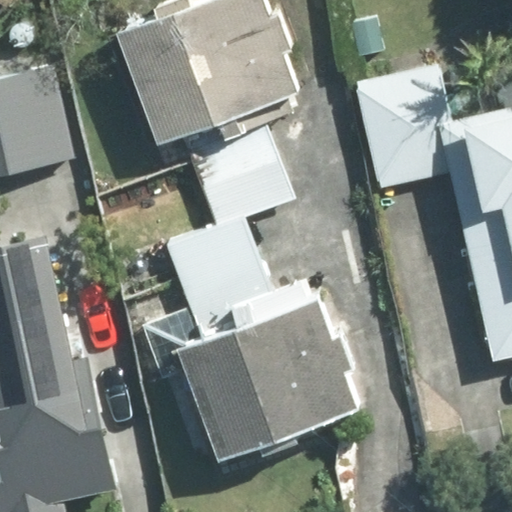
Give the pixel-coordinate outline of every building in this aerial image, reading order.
[(162,144),(187,136),(262,109),(300,95),(287,54),(294,52),(282,17),(273,20),(265,0),(210,0),(195,5),(192,0),(191,0),(160,11),(165,21),(123,37),(162,144)] [(378,19),(353,25),(358,56),(385,50),(378,19)] [(511,110),(452,124),(440,68),(360,85),(382,185),(456,169),(499,362),(511,358),(511,110)] [(55,70),(0,81),(0,177),(75,161),(55,70)] [(294,200),(262,109),(187,136),(219,225),(246,217),(294,200)] [(170,243),(199,324),(274,297),(246,217),(219,225),(170,243)] [(106,437),(81,316),(65,318),(55,263),(0,274),(0,479),(56,468),(51,448),(106,437)] [(304,287),(274,297),(199,324),(205,342),(183,350),(222,460),(360,411),(348,377),(355,374),(343,340),(335,342),(319,298),(310,302),(304,287)]
